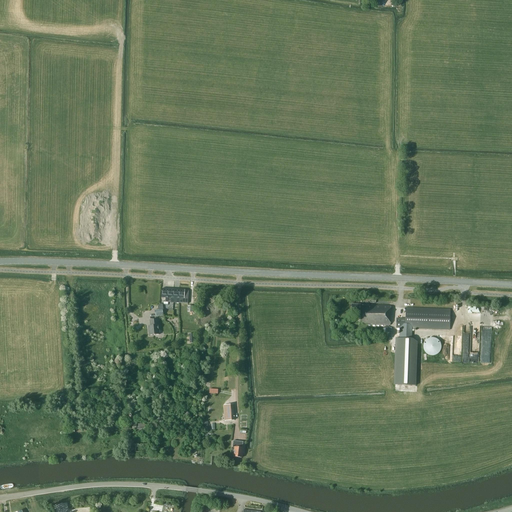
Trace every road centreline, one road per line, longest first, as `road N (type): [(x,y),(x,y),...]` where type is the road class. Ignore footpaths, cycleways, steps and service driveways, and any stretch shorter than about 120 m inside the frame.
road 1 (secondary): [(511,284),(0,261)]
road 2 (tertiary): [(0,497),(129,484),(285,507)]
